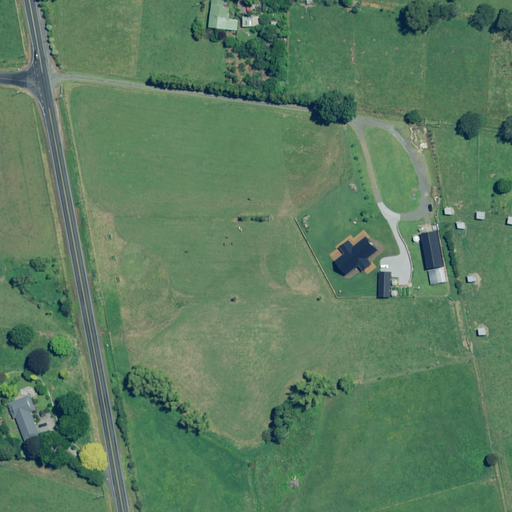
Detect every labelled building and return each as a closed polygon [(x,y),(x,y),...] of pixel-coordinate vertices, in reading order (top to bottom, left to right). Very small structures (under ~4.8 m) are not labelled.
[(226,1),(214,0),(213,0),(211,28),(238,31),(239,21),(231,20),(232,8),(226,8),(226,1)] [(263,28),(263,18),(245,17),(244,27),(263,28)] [(448,282),(439,231),(422,234),(432,285),(448,282)] [(357,274),(367,264),(370,266),(376,260),(374,257),(380,251),(371,242),(348,265),(357,274)] [(391,298),(393,273),(381,272),(380,297),(391,298)] [(37,411),(31,396),(9,404),(14,419),(17,418),(26,442),(41,436),(33,413),(37,411)]
